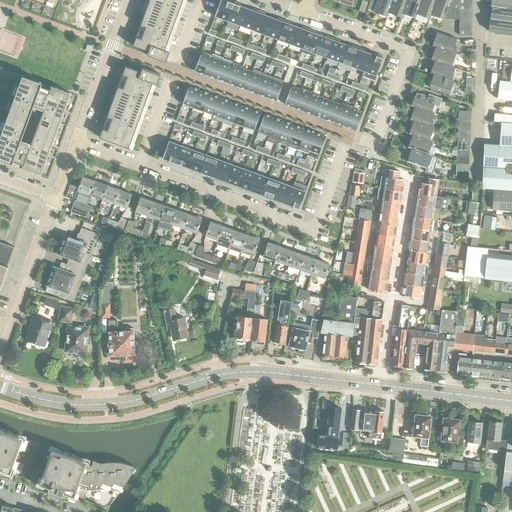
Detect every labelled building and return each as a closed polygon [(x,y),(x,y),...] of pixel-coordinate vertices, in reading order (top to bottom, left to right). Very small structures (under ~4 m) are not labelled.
[(163,59),(182,0),(139,0),(122,44),(163,59)] [(228,0),(227,1),(225,0),(220,0),(214,16),(227,21),(234,1),(230,0),(227,0),(228,0)] [(365,12),(368,2),(363,0),(360,11),(365,12)] [(388,12),(392,0),(371,0),(368,9),(373,11),(387,16),(388,12)] [(401,17),(402,13),(406,0),(392,0),(388,12),(401,17)] [(416,13),(421,0),(406,0),(402,13),(415,17),(416,13)] [(429,18),(431,14),(435,0),(421,0),(416,13),(429,18)] [(444,19),(446,19),(460,19),(460,16),(460,10),(458,10),(458,4),(458,0),(435,0),(431,14),(444,19)] [(491,6),(492,6),(511,8),(511,0),(486,0),(491,1),(491,6)] [(241,4),(234,1),(227,21),(240,25),(246,8),(240,5),(241,4)] [(511,8),(492,6),(489,31),(511,33),(511,8)] [(252,10),(246,8),(240,25),(252,30),(259,11),(252,8),(252,9),(252,10)] [(266,13),(259,11),(252,30),(264,35),(271,17),(265,14),(266,13)] [(271,17),(264,35),(277,39),(284,20),(277,17),(277,18),(277,19),(271,17)] [(290,22),(284,20),(277,39),(289,44),(296,26),(289,24),(290,23),(290,22)] [(300,51),(309,29),(302,26),(302,27),(302,28),(296,26),(289,44),(301,48),(300,51)] [(315,31),(309,29),(300,51),(313,56),(320,35),(314,33),(314,32),(315,32),(315,31)] [(436,46),(454,53),(456,46),(454,45),(457,39),(437,32),(432,45),(436,46)] [(327,37),(320,35),(313,56),(314,53),(326,57),(333,38),(327,35),(326,37),(327,37)] [(326,57),(339,62),(345,44),(339,42),(339,41),(340,41),(340,40),(333,38),(326,57)] [(351,46),(345,44),(339,62),(351,66),(358,47),(352,45),(351,46),(352,46),(351,46)] [(432,59),(435,60),(453,66),(455,60),(453,59),(454,58),(456,59),(458,54),(456,53),(454,53),(436,46),(432,59)] [(358,47),(351,66),(363,71),(361,76),(362,76),(370,53),(364,51),(364,50),(365,49),(358,47)] [(205,75),(212,54),(202,50),(194,71),(205,75)] [(374,80),(383,58),(383,56),(376,54),(376,55),(370,53),(362,76),(374,80)] [(213,54),(212,54),(205,75),(215,79),(221,61),(212,57),(213,54)] [(129,147),(158,75),(117,59),(90,134),(129,147)] [(431,73),(434,74),(450,80),(455,67),(453,66),(435,60),(431,73)] [(231,64),(221,61),(215,79),(225,82),(233,62),(232,61),(231,64)] [(243,65),(233,62),(225,82),(235,86),(243,65)] [(242,68),(243,66),(243,65),(235,86),(245,90),(252,72),(242,68)] [(0,158),(13,163),(14,160),(23,164),(22,167),(41,174),(44,165),(43,164),(45,158),(46,159),(53,144),(51,142),(53,137),(54,138),(58,129),(56,129),(58,124),(59,124),(65,108),(63,108),(66,101),(68,103),(71,94),(52,87),(51,90),(41,86),(42,83),(0,67),(0,158)] [(262,76),(252,72),(245,90),(255,93),(262,76)] [(454,81),(450,80),(434,74),(430,87),(439,91),(439,93),(446,96),(447,93),(449,94),(454,81)] [(255,93),(265,97),(272,79),(262,76),(255,93)] [(283,83),(272,79),(265,97),(276,101),(283,83)] [(511,81),(509,81),(500,80),(498,98),(511,99),(511,81)] [(182,104),(193,108),(199,90),(189,86),(182,104)] [(301,90),(291,86),(284,104),(295,108),(302,87),(301,90)] [(313,91),(302,87),(295,108),(305,112),(313,91)] [(209,94),(199,90),(193,108),(203,111),(209,94)] [(313,91),(305,112),(315,115),(322,98),(312,94),(313,91)] [(415,106),(432,112),(436,99),(416,92),(412,105),(415,106)] [(220,97),(209,94),(203,111),(213,115),(220,97)] [(220,97),(213,115),(223,119),(230,101),(220,97)] [(332,101),(322,98),(315,115),(325,119),(332,101)] [(223,119),(233,123),(240,105),(230,101),(223,119)] [(335,123),(343,102),(342,102),(341,105),(332,101),(325,119),(335,123)] [(353,106),(343,102),(335,123),(346,127),(353,106)] [(233,123),(243,126),(250,108),(240,105),(233,123)] [(354,106),(353,106),(346,127),(356,131),(363,113),(353,109),(354,106)] [(411,119),(414,121),(431,127),(435,113),(432,112),(415,106),(411,119)] [(250,108),(243,126),(254,130),(260,112),(250,108)] [(456,120),(459,122),(459,120),(471,121),(471,113),(459,113),(459,118),(456,118),(456,120)] [(266,140),(275,118),(264,114),(258,132),(268,135),(266,140)] [(285,121),(275,118),(266,140),(277,144),(285,121)] [(459,120),(459,122),(459,129),(471,130),(471,121),(459,120)] [(511,121),(501,120),(500,145),(484,144),(482,188),(511,190),(511,121)] [(295,125),(285,121),(277,144),(278,142),(287,146),(295,125)] [(434,128),(431,127),(414,121),(409,133),(413,134),(430,140),(434,128)] [(305,129),(295,125),(287,146),(298,149),(305,129)] [(298,149),(308,153),(315,133),(305,129),(298,149)] [(326,136),(315,133),(308,153),(309,150),(319,154),(326,136)] [(408,147),(412,148),(429,154),(431,148),(432,148),(432,147),(441,150),(443,145),(430,140),(413,134),(408,147)] [(168,163),(174,165),(181,145),(168,141),(162,159),(169,161),(168,162),(168,163)] [(181,166),(187,168),(194,150),(181,145),(174,165),(181,167),(181,166)] [(435,156),(429,154),(412,148),(407,161),(426,168),(425,171),(429,173),(435,156)] [(193,171),(192,172),(199,174),(206,155),(194,150),(187,168),(193,170),(193,171)] [(206,175),(212,177),(219,159),(206,155),(199,174),(205,177),(206,176),(205,176),(206,175)] [(231,164),(219,159),(212,177),(218,179),(218,180),(217,180),(217,181),(224,183),(231,164)] [(231,164),(224,183),(230,186),(231,185),(230,185),(231,184),(237,186),(243,168),(231,164)] [(256,173),(243,168),(237,186),(243,188),(242,189),(242,190),(249,192),(256,173)] [(354,172),(352,183),(361,185),(363,174),(354,172)] [(381,188),(402,191),(404,180),(404,174),(386,172),(386,177),(383,176),(381,188)] [(255,193),(262,195),(268,177),(256,173),(249,192),(255,195),(255,194),(255,193)] [(91,195),(95,181),(96,179),(89,177),(89,178),(83,176),(78,190),(79,191),(78,194),(89,198),(91,195)] [(280,182),(268,177),(262,195),(268,197),(267,199),(267,198),(267,199),(273,201),(280,182)] [(418,194),(436,197),(438,185),(439,180),(426,177),(425,183),(420,182),(418,194)] [(95,181),(91,195),(103,199),(108,185),(108,184),(102,181),(101,183),(95,181)] [(280,203),(280,202),(286,204),(293,186),(280,182),(273,201),(280,204),(280,203)] [(115,203),(120,189),(120,188),(113,186),(113,187),(108,185),(103,199),(115,203)] [(351,185),(350,194),(359,195),(361,187),(351,185)] [(292,208),(291,208),(298,211),(306,191),(293,186),(286,204),(292,207),(292,208)] [(383,199),(383,200),(400,203),(402,191),(381,188),(379,188),(377,198),(383,199)] [(132,194),(120,189),(115,203),(127,208),(132,194)] [(511,211),(511,193),(493,192),(492,210),(511,211)] [(418,194),(417,205),(440,208),(442,197),(436,197),(418,194)] [(356,196),(348,195),(347,206),(355,207),(356,196)] [(148,215),(153,201),(154,200),(146,197),(146,199),(141,197),(135,214),(140,216),(142,213),(148,215)] [(382,205),(381,211),(399,214),(400,203),(383,200),(380,199),(379,204),(382,205)] [(75,200),(73,206),(89,211),(91,206),(75,200)] [(154,217),(160,219),(165,206),(153,201),(148,215),(146,221),(152,223),(154,217)] [(415,216),(438,220),(440,208),(417,205),(415,216)] [(71,212),(87,217),(89,211),(73,206),(71,212)] [(166,221),(172,224),(177,210),(165,206),(160,219),(158,226),(163,228),(166,221)] [(360,208),(358,220),(370,221),(372,209),(360,208)] [(184,228),(189,214),(190,213),(182,210),(182,211),(177,210),(172,224),(184,228)] [(399,214),(381,211),(378,211),(377,216),(380,216),(379,222),(397,225),(399,214)] [(194,216),(189,214),(184,228),(197,232),(202,217),(194,214),(194,216)] [(415,216),(413,227),(431,230),(432,225),(437,226),(438,220),(415,216)] [(109,219),(107,225),(123,230),(126,220),(121,217),(118,222),(109,219)] [(124,231),(141,237),(143,231),(134,228),(134,221),(128,220),(124,231)] [(368,232),(370,221),(358,220),(356,230),(368,232)] [(218,240),(223,226),(223,225),(211,221),(206,235),(218,240)] [(379,226),(377,233),(395,236),(397,225),(379,222),(376,222),(376,226),(379,226)] [(468,225),(466,235),(477,236),(479,227),(468,225)] [(230,244),(235,230),(223,226),(218,240),(216,244),(228,248),(230,244)] [(0,289),(8,267),(9,264),(14,249),(19,234),(0,227),(0,289)] [(411,239),(429,242),(430,236),(433,236),(434,231),(431,230),(413,227),(411,239)] [(81,228),(79,234),(81,235),(79,240),(64,235),(61,244),(90,255),(96,240),(92,239),(94,233),(81,228)] [(230,244),(242,248),(247,234),(235,230),(230,244)] [(367,243),(368,232),(356,230),(355,242),(367,243)] [(448,233),(444,232),(443,244),(449,245),(451,234),(448,233)] [(254,253),(259,239),(260,238),(247,233),(247,234),(242,248),(254,253)] [(377,233),(376,245),(393,247),(395,236),(377,233)] [(411,239),(409,250),(427,253),(429,242),(411,239)] [(177,249),(193,255),(196,244),(191,241),(188,247),(178,244),(177,249)] [(276,260),(281,246),(281,245),(273,242),(273,244),(268,242),(264,256),(276,260)] [(355,242),(353,252),(365,254),(367,243),(355,242)] [(449,245),(437,243),(435,254),(447,256),(449,245)] [(73,259),(70,266),(85,271),(90,255),(61,244),(58,254),(73,259)] [(375,248),(374,256),(392,258),(393,247),(376,245),(373,244),(372,248),(375,248)] [(195,255),(210,261),(212,255),(203,252),(204,249),(204,248),(204,246),(198,245),(195,255)] [(288,264),(293,251),(293,249),(286,247),(285,248),(281,246),(276,260),(288,264)] [(409,250),(407,261),(425,264),(427,253),(409,250)] [(293,251),(288,264),(300,269),(305,255),(305,254),(298,251),(298,253),(293,251)] [(363,265),(365,254),(353,252),(352,263),(363,265)] [(511,255),(487,253),(484,278),(511,281),(511,255)] [(446,262),(447,256),(435,254),(433,265),(446,267),(447,267),(448,263),(446,262)] [(312,273),(317,259),(317,258),(311,256),(310,257),(305,255),(300,269),(312,273)] [(390,269),(392,258),(374,256),(372,267),(390,269)] [(250,258),(244,269),(252,272),(255,261),(250,258)] [(220,270),(190,259),(188,265),(204,271),(203,275),(217,280),(220,270)] [(329,264),(317,259),(312,273),(310,280),(315,281),(317,275),(324,277),(329,264)] [(407,261),(406,272),(424,275),(425,264),(407,261)] [(257,262),(253,272),(261,275),(263,263),(257,262)] [(362,277),(363,265),(352,263),(345,263),(343,274),(350,275),(362,277)] [(101,264),(97,275),(102,277),(106,266),(101,264)] [(433,265),(432,276),(444,278),(446,267),(433,265)] [(53,266),(50,276),(79,286),(85,271),(70,266),(68,272),(53,266)] [(371,271),(370,278),(388,281),(390,269),(372,267),(367,266),(366,270),(371,271)] [(406,272),(404,283),(422,286),(423,281),(426,281),(427,275),(424,275),(406,272)] [(350,275),(348,286),(360,288),(362,277),(350,275)] [(79,286),(50,276),(46,285),(61,290),(59,296),(73,302),(79,286)] [(442,289),(444,278),(432,276),(430,287),(443,289),(442,289)] [(386,292),(388,281),(370,278),(368,290),(386,292)] [(420,298),(422,286),(404,283),(402,295),(420,298)] [(443,289),(430,287),(427,307),(439,309),(443,289)] [(102,289),(101,317),(109,318),(110,303),(109,303),(109,289),(102,289)] [(244,338),(250,338),(254,304),(256,291),(245,290),(233,289),(231,296),(248,298),(246,317),(238,316),(235,337),(235,342),(243,343),(244,341),(244,338)] [(302,300),(304,297),(306,291),(300,289),(296,299),(302,300)] [(353,337),(353,334),(356,308),(357,299),(341,297),(339,320),(338,320),(334,359),(345,360),(348,336),(353,337)] [(277,323),(274,342),(285,343),(292,301),(281,299),(278,319),(281,319),(280,324),(277,323)] [(372,318),(368,348),(367,363),(377,364),(382,319),(385,301),(374,300),(372,318)] [(254,304),(250,338),(256,339),(255,343),(257,344),(263,345),(264,344),(264,340),(265,340),(268,319),(258,318),(260,304),(254,304)] [(393,366),(403,367),(407,329),(411,306),(401,305),(397,329),(393,366)] [(73,309),(61,307),(59,320),(71,322),(73,309)] [(168,329),(172,329),(174,339),(187,336),(184,317),(175,319),(174,308),(164,310),(164,311),(165,311),(168,329)] [(356,362),(367,363),(368,348),(372,318),(371,318),(371,312),(367,311),(367,309),(356,308),(353,334),(359,335),(356,362)] [(448,346),(454,347),(458,309),(457,309),(457,311),(442,309),(439,333),(435,370),(445,371),(448,346)] [(473,350),(475,334),(465,333),(466,319),(464,319),(465,310),(458,309),(454,347),(454,348),(473,350)] [(35,316),(32,324),(32,325),(30,330),(26,340),(38,344),(37,344),(45,347),(47,340),(46,340),(53,323),(35,316)] [(311,342),(313,337),(317,338),(321,321),(312,319),(310,327),(309,327),(308,327),(307,327),(306,328),(305,329),(304,330),(294,327),(289,345),(305,349),(307,341),(311,342)] [(338,320),(328,319),(324,319),(320,333),(325,333),(323,358),(334,359),(338,320)] [(110,355),(123,355),(123,362),(134,361),(133,354),(135,354),(133,328),(125,329),(125,331),(117,331),(117,320),(108,320),(110,355)] [(81,354),(83,353),(85,353),(88,328),(68,326),(66,351),(76,352),(77,353),(81,354)] [(416,343),(422,343),(423,331),(407,329),(403,367),(413,368),(416,343)] [(439,333),(423,331),(422,343),(428,344),(425,369),(435,370),(439,333)] [(484,335),(475,334),(473,350),(484,351),(485,339),(484,338),(484,335)] [(495,340),(485,339),(484,351),(494,352),(496,337),(495,336),(495,340)] [(496,337),(494,352),(505,353),(507,338),(496,337)] [(457,373),(458,373),(470,374),(472,359),(466,358),(467,354),(459,353),(457,373)] [(470,374),(481,375),(483,360),(472,359),(470,374)] [(481,375),(492,377),(493,361),(483,360),(481,375)] [(492,377),(502,378),(504,362),(493,361),(492,377)] [(502,378),(511,378),(511,362),(504,362),(502,378)] [(318,434),(316,447),(337,449),(342,408),(329,407),(326,435),(318,434)] [(361,430),(369,431),(369,437),(381,438),(384,413),(382,410),(376,409),(374,411),(374,412),(363,411),(362,418),(360,418),(361,410),(352,410),(350,429),(359,430),(360,422),(362,422),(361,430)] [(298,430),(300,415),(301,414),(276,411),(276,416),(277,416),(275,428),(281,429),(281,427),(298,430)] [(421,449),(427,449),(430,417),(415,416),(413,435),(422,436),(421,449)] [(459,419),(450,418),(450,419),(444,419),(442,443),(448,444),(449,442),(457,443),(459,419)] [(467,447),(468,441),(479,443),(481,422),(469,421),(468,437),(463,437),(462,446),(467,447)] [(486,449),(507,451),(508,443),(507,443),(508,440),(500,440),(502,422),(490,421),(486,449)] [(0,470),(5,472),(6,471),(5,471),(6,469),(11,471),(12,468),(13,468),(21,446),(20,446),(22,440),(17,438),(18,436),(13,434),(12,434),(0,429),(0,470)] [(503,478),(511,479),(511,434),(511,444),(508,443),(507,451),(505,469),(503,478)] [(405,439),(392,437),(390,451),(404,453),(405,439)] [(115,490),(119,492),(136,468),(134,467),(131,466),(129,465),(127,464),(124,463),(122,463),(119,462),(117,462),(114,462),(112,462),(109,462),(104,463),(102,463),(100,463),(98,463),(96,463),(93,463),(91,462),(89,462),(87,461),(82,459),(77,457),(76,457),(62,452),(63,452),(57,450),(57,451),(56,453),(51,451),(49,456),(41,478),(40,481),(45,483),(44,485),(44,486),(50,488),(48,493),(58,497),(59,494),(62,495),(63,493),(69,495),(70,494),(69,494),(70,492),(75,494),(76,491),(78,488),(79,489),(81,489),(83,490),(86,490),(88,490),(90,490),(92,490),(94,490),(101,489),(103,489),(106,489),(108,489),(111,490),(113,490),(115,490)] [(467,471),(480,472),(481,462),(468,461),(467,471)]
